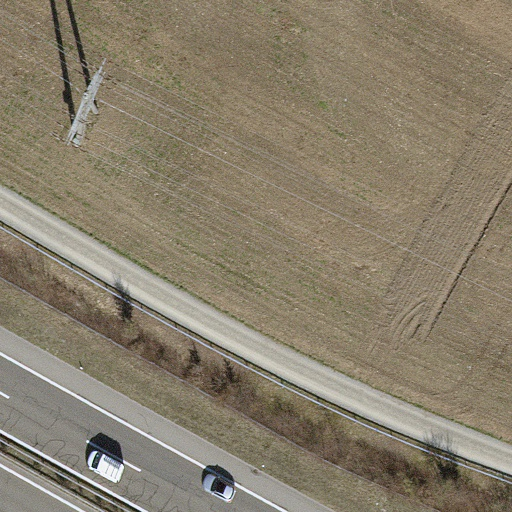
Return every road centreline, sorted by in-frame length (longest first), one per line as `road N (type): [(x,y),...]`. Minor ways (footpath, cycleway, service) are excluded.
road 1 (track): [(0,198),(215,326),(351,394),(511,460)]
road 2 (motorway): [(228,511),(0,381)]
